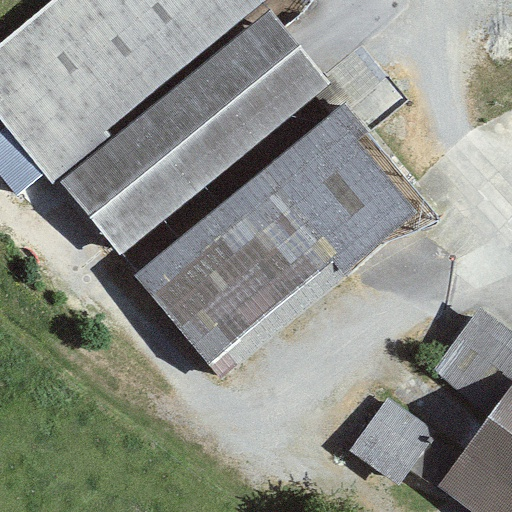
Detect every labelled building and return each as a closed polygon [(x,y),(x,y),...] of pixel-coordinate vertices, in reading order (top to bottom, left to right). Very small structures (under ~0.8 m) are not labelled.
[(0,125),(42,176),(256,0),(45,0),(0,37),(0,125)] [(319,86),(262,15),(55,182),(113,253),(319,86)] [(335,105),(125,273),(201,367),(394,212),(340,145),(356,132),(335,105)] [(511,511),(511,336),(473,308),(427,370),(482,411),(428,482),(467,511),(511,511)] [(381,485),(423,428),(382,399),(340,456),(381,485)]
